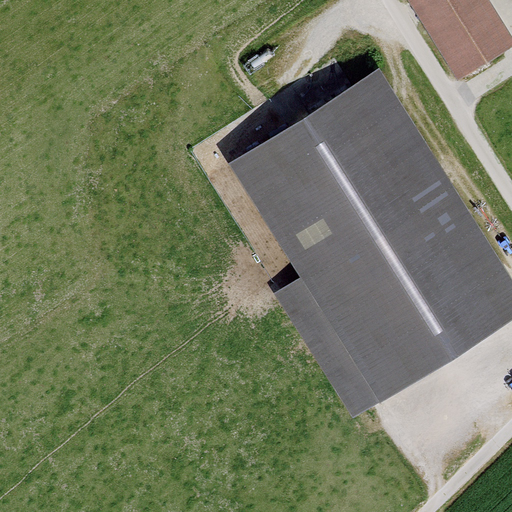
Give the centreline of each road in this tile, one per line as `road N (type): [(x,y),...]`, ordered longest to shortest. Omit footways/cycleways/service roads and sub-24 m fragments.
road 1 (residential): [(388,0),(511,196)]
road 2 (track): [(424,511),(511,425)]
